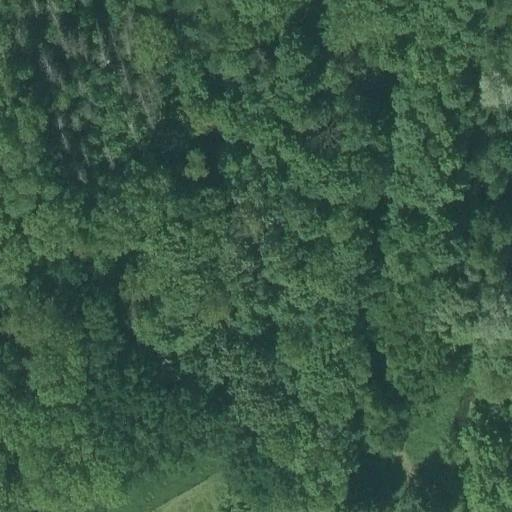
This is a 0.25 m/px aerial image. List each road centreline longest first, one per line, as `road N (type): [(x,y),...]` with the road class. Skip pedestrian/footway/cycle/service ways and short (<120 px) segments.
road 1 (track): [(328,511),(363,339),(410,0)]
road 2 (track): [(335,503),(439,375),(511,349)]
